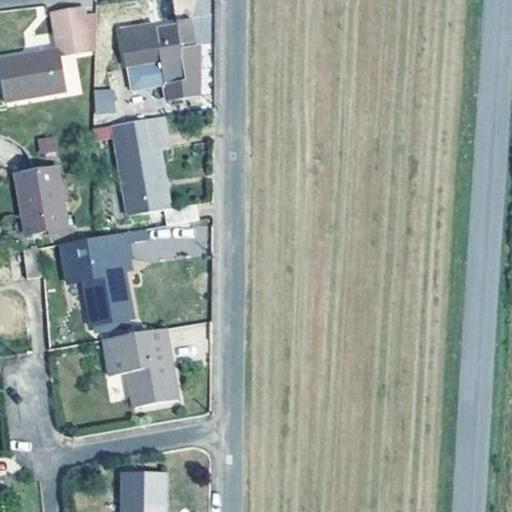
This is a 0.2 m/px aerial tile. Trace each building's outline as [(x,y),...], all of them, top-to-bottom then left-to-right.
[(61,58),(0,68),(8,111),(69,99),(62,65),(92,59),(86,26),(56,32),(61,58)] [(164,73),(168,96),(171,112),(202,107),(202,55),(198,56),(194,26),(180,29),(181,35),(160,38),(160,33),(123,39),(130,78),(131,78),(164,73)] [(134,101),(168,96),(164,73),(131,78),(134,101)] [(96,99),(95,119),(110,119),(111,99),(96,99)] [(171,160),(167,126),(115,135),(131,226),(166,220),(169,236),(201,230),(199,215),(173,219),(163,161),(171,160)] [(58,152),(57,137),(37,137),(38,153),(58,152)] [(71,238),(69,224),(62,224),(59,208),(66,207),(62,178),(18,184),(27,245),(71,238)] [(62,224),(69,224),(66,207),(59,208),(62,224)] [(105,332),(125,329),(135,328),(126,281),(124,268),(133,266),(129,243),(93,249),(65,254),(70,292),(88,289),(93,334),(105,332)] [(43,287),(39,258),(25,261),(29,289),(43,287)] [(124,268),(126,281),(135,280),(133,266),(124,268)] [(107,347),(127,344),(125,329),(105,332),(107,347)] [(168,337),(127,344),(107,347),(112,385),(129,383),(138,381),(142,415),(180,410),(175,373),(168,374),(165,352),(171,352),(168,337)] [(134,417),(142,415),(138,381),(129,383),(134,417)] [(167,511),(168,484),(125,484),(126,496),(133,496),(132,511),(167,511)]
